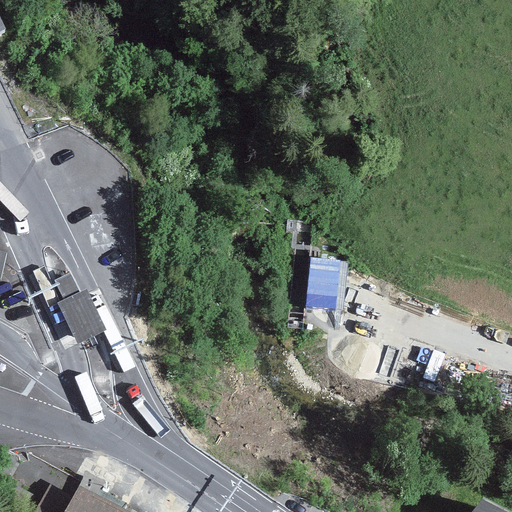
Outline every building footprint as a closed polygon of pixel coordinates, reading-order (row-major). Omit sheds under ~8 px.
[(341,261),(310,258),(305,307),(336,310),(341,261)] [(54,280),(64,300),(81,292),(71,272),(54,280)] [(64,300),(58,303),(78,344),(107,330),(87,289),(81,292),(64,300)] [(51,482),(75,491),(82,476),(57,466),(51,482)] [(50,484),(37,508),(35,511),(130,511),(80,485),(73,497),(50,484)] [(511,511),(483,498),(471,511),(511,511)]
